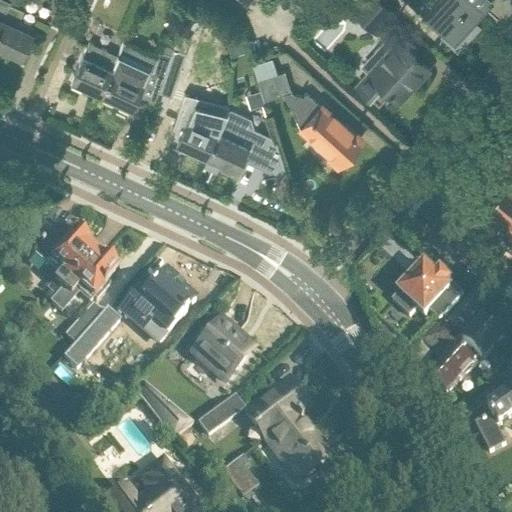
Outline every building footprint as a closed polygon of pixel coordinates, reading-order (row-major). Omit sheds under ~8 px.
[(9,1),(5,0),(0,0),(0,19),(8,3),(9,1)] [(49,22),(61,27),(72,0),(59,0),(59,2),(58,2),(49,22)] [(72,0),(61,27),(73,33),(82,12),(70,7),(73,0),(72,0)] [(73,0),(70,7),(82,12),(86,14),(91,0),(73,0)] [(339,0),(376,33),(396,12),(382,0),(339,0)] [(411,0),(455,40),(491,0),(411,0)] [(0,19),(0,47),(19,56),(32,28),(18,21),(23,10),(8,3),(0,19)] [(232,26),(232,55),(245,50),(237,24),(232,26)] [(370,71),(358,83),(380,104),(387,96),(389,98),(391,95),(399,102),(411,89),(409,88),(422,73),(424,75),(429,70),(420,62),(391,36),(375,53),(384,61),(373,74),(370,71)] [(88,41),(79,62),(70,80),(99,94),(113,65),(122,41),(116,54),(88,41)] [(172,47),(164,44),(162,51),(158,50),(156,56),(122,41),(113,65),(99,94),(116,101),(113,109),(125,115),(139,85),(158,92),(170,55),(169,55),(172,47)] [(170,55),(158,92),(171,96),(186,51),(184,50),(172,47),(169,55),(170,55)] [(295,63),(284,53),(277,60),(288,70),(295,63)] [(277,73),(256,79),(259,88),(263,100),(283,94),(300,127),(325,149),(339,162),(361,139),(345,124),(344,126),(320,104),(320,105),(306,92),(297,95),(290,91),(284,70),(277,73)] [(172,126),(166,143),(184,151),(186,147),(205,156),(220,122),(221,122),(227,110),(227,108),(227,106),(228,104),(227,104),(184,93),(175,117),(181,119),(178,128),(172,126)] [(220,122),(205,156),(222,164),(219,169),(231,175),(234,169),(238,162),(239,158),(247,161),(291,181),(278,139),(254,128),(250,117),(228,107),(227,106),(227,108),(227,110),(221,122),(220,122)] [(511,170),(502,162),(487,180),(499,190),(490,201),(511,219),(511,170)] [(80,230),(76,233),(75,232),(63,245),(50,234),(34,252),(47,264),(60,276),(49,290),(57,297),(95,252),(89,246),(89,245),(88,243),(91,240),(80,230)] [(57,297),(50,304),(62,314),(63,313),(80,294),(89,301),(90,302),(93,299),(96,302),(109,286),(106,284),(105,283),(117,269),(116,268),(119,264),(108,255),(105,259),(103,257),(102,258),(95,252),(57,297)] [(429,312),(439,322),(464,295),(450,282),(451,282),(440,272),(436,276),(424,265),(399,292),(400,293),(392,301),(410,317),(417,309),(425,316),(429,312)] [(135,292),(118,312),(127,319),(129,316),(160,343),(182,316),(183,317),(186,314),(185,313),(195,301),(182,290),(184,287),(166,271),(153,285),(152,284),(149,288),(150,289),(142,298),(135,292)] [(78,342),(104,313),(93,304),(66,336),(76,345),(78,342)] [(458,319),(471,330),(462,340),(484,360),(503,338),(482,319),(481,319),(469,308),(458,319)] [(78,342),(92,353),(119,321),(107,310),(104,313),(78,342)] [(203,325),(182,347),(193,356),(225,383),(230,377),(243,361),(240,358),(249,347),(221,323),(213,333),(203,325)] [(452,342),(442,333),(436,328),(424,341),(438,353),(436,355),(443,362),(429,377),(447,394),(458,381),(460,383),(476,365),(452,342)] [(92,353),(78,342),(76,345),(77,345),(65,359),(56,370),(67,380),(77,369),(92,353)] [(7,370),(0,363),(0,380),(4,383),(12,374),(7,370)] [(72,398),(52,379),(42,390),(35,397),(54,416),(72,398)] [(143,381),(133,391),(140,400),(163,430),(172,441),(194,424),(183,415),(150,387),(143,381)] [(311,408),(299,392),(297,394),(288,382),(287,383),(287,384),(247,415),(256,427),(254,429),(263,441),(296,415),(298,418),(300,416),(311,408)] [(511,417),(511,383),(505,388),(508,395),(488,409),(492,416),(475,424),(490,453),(506,445),(498,427),(511,417)] [(207,417),(198,424),(208,437),(216,431),(236,415),(245,408),(235,395),(226,402),(207,417)] [(296,415),(263,441),(264,443),(263,444),(295,486),(330,459),(301,420),(302,419),(300,416),(298,418),(296,415)] [(243,455),(223,471),(243,497),(259,485),(245,467),(250,464),(243,455)] [(183,511),(187,509),(195,503),(186,492),(173,476),(163,462),(140,479),(150,491),(123,511),(183,511)]
